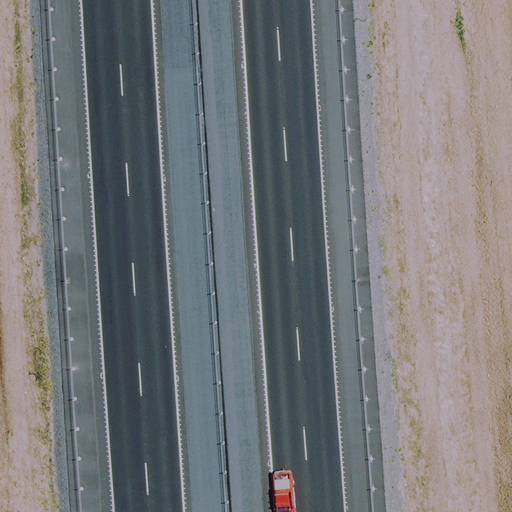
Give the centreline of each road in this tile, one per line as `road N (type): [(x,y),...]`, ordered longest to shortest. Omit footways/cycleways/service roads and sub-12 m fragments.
road 1 (motorway): [(277,0),(311,511)]
road 2 (motorway): [(148,511),(117,0)]
